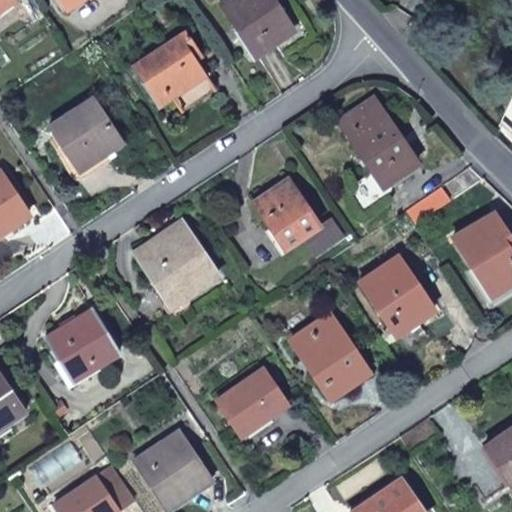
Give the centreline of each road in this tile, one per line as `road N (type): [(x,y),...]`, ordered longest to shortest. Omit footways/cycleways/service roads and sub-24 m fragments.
road 1 (track): [(261,511),(0,114)]
road 2 (residential): [(0,296),(387,33)]
road 3 (residential): [(264,511),(511,339)]
road 4 (residential): [(511,174),(387,33)]
